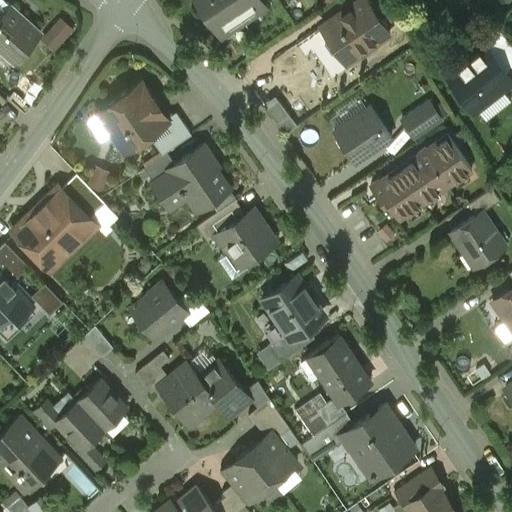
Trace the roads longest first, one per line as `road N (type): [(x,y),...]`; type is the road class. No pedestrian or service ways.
road 1 (residential): [(511,507),(226,100),(125,7)]
road 2 (residential): [(125,7),(0,180)]
